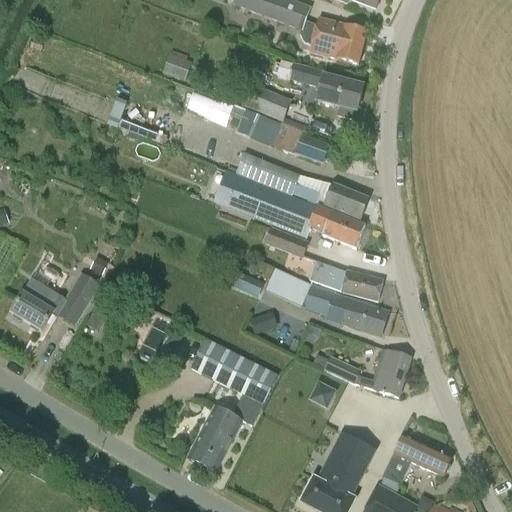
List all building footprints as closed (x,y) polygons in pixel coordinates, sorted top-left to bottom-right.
[(235,0),(232,7),(301,33),(302,34),(306,23),(312,10),(285,0),(235,0)] [(346,6),(349,1),(375,11),(379,0),(334,0),(335,0),(334,1),(346,6)] [(302,34),(301,33),(300,36),(304,45),(312,47),(310,55),(358,67),(366,33),(317,21),(316,27),(306,23),(302,34)] [(185,85),(192,65),(181,61),(182,58),(171,54),(170,57),(169,57),(162,76),(185,85)] [(356,113),(362,90),(324,80),(326,73),(316,71),(292,65),(288,82),(320,90),(317,103),(339,109),(337,118),(351,121),(353,113),(356,113)] [(212,96),(236,103),(239,93),(215,86),(212,96)] [(283,125),(292,103),(250,86),(241,108),(283,125)] [(304,134),(280,125),(271,148),(295,156),(294,157),(322,167),(329,147),(303,137),(304,134)] [(300,178),(246,156),(237,176),(266,187),(266,188),(270,190),(270,189),(292,198),(292,196),(324,209),(360,223),(369,202),(333,187),(328,198),(296,185),(300,178)] [(327,226),(323,237),(356,251),(364,229),(318,209),(300,202),(299,203),(235,178),(228,197),(258,209),(254,220),(307,241),(314,221),(327,226)] [(270,231),(251,223),(246,235),(262,241),(264,233),(269,235),(264,246),(302,261),(309,245),(270,230),(270,231)] [(382,283),(347,273),(346,277),(316,265),(309,283),(341,294),(376,304),(382,283)] [(274,271),(264,293),(304,311),(341,322),(340,327),(380,339),(388,314),(334,297),(335,295),(312,287),(274,271)] [(264,288),(239,277),(234,290),(258,301),(264,288)] [(67,303),(56,297),(32,281),(11,315),(42,334),(54,316),(58,319),(60,317),(75,327),(97,291),(81,280),(67,303)] [(232,417),(215,409),(188,460),(215,475),(242,423),(252,428),(278,377),(205,341),(190,371),(242,397),(232,417)] [(359,379),(362,373),(330,359),(330,360),(323,357),(318,369),(324,372),(323,373),(355,388),(355,387),(370,391),(370,392),(398,400),(410,361),(382,352),(373,383),(359,379)] [(311,401),(327,409),(333,395),(318,387),(311,401)] [(393,455),(393,457),(382,481),(384,481),(379,490),(379,489),(366,511),(414,511),(416,510),(396,499),(412,465),(442,479),(451,461),(408,441),(416,425),(398,419),(383,451),(393,455)] [(342,435),(318,483),(322,486),(307,511),(344,511),(350,501),(375,452),(342,435)] [(450,511),(434,503),(429,511),(450,511)]
